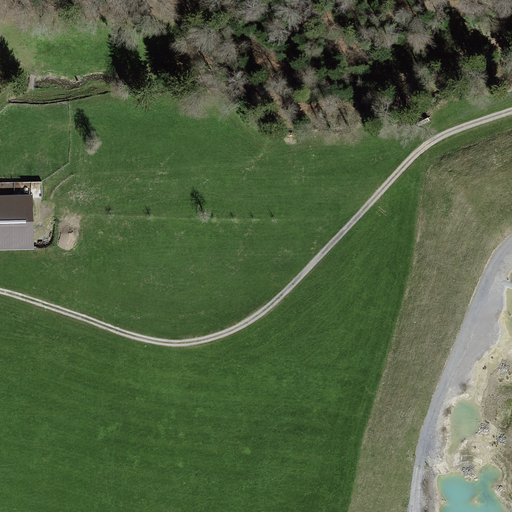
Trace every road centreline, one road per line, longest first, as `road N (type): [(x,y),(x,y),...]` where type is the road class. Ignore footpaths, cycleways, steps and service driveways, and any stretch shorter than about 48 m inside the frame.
road 1 (residential): [(283,297),(198,343),(143,341),(0,295)]
road 2 (track): [(511,113),(443,137),(283,297)]
